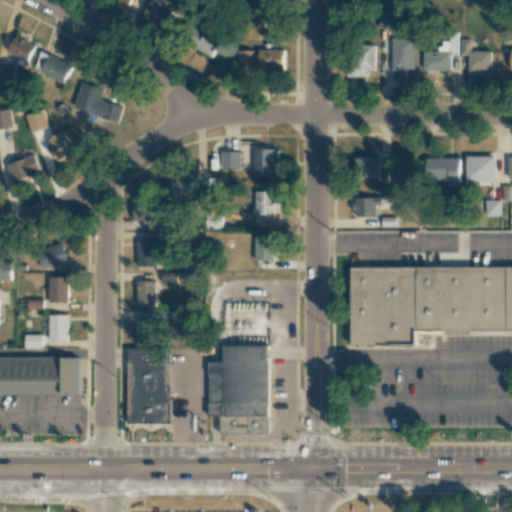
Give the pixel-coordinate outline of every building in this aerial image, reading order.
[(172,11),(153,0),(151,0),(143,15),(163,27),(172,11)] [(379,12),(379,28),(398,28),(398,11),(379,12)] [(224,36),(208,27),(196,48),(211,57),(224,36)] [(457,35),(439,35),(439,51),(423,52),(423,70),(451,70),(450,54),(458,54),(457,35)] [(35,45),(16,36),(8,52),(28,61),(35,45)] [(392,38),(392,71),(414,71),(414,38),(392,38)] [(491,51),(470,51),(470,39),(460,39),(460,55),(468,55),(468,72),(491,72),(491,51)] [(375,45),(351,45),(351,74),(374,75),(375,45)] [(238,51),(238,70),(284,71),(285,50),(259,49),(259,52),(238,51)] [(72,65),(42,51),(33,70),(64,84),(72,65)] [(15,65),(0,62),(0,79),(12,82),(15,65)] [(92,93),(92,86),(78,87),(78,105),(99,104),(99,92),(92,93)] [(0,128),(12,127),(10,109),(0,110),(0,128)] [(26,114),(29,132),(47,128),(44,110),(26,114)] [(45,144),(58,161),(75,147),(62,131),(45,144)] [(278,149),(254,149),(254,175),(277,175),(278,149)] [(240,152),(221,151),(221,169),(240,169),(240,152)] [(7,164),(13,182),(40,172),(34,154),(7,164)] [(494,156),(465,156),(466,183),(494,183),(494,156)] [(459,158),(426,158),(426,180),(448,179),(448,184),(460,183),(459,158)] [(387,179),(388,161),(358,160),(357,178),(387,179)] [(196,194),(197,175),(171,174),(171,193),(196,194)] [(253,214),(273,214),(274,191),(254,191),(253,214)] [(381,198),(355,197),(354,216),(376,217),(376,205),(381,205),(381,198)] [(501,216),(500,200),(485,200),(485,216),(501,216)] [(152,202),(134,202),(133,220),(152,220),(152,202)] [(274,234),(256,234),(255,261),(273,261),(274,234)] [(156,240),(136,241),(136,267),(156,266),(156,240)] [(67,262),(62,243),(37,251),(42,269),(67,262)] [(0,281),(11,282),(11,262),(0,261),(0,281)] [(353,270),(511,268),(511,335),(417,336),(417,346),(353,347),(353,270)] [(177,283),(177,272),(162,273),(162,284),(177,283)] [(68,277),(49,277),(49,302),(68,303),(68,277)] [(156,307),(155,281),(137,281),(137,307),(156,307)] [(49,340),(68,340),(68,314),(49,315),(49,340)] [(137,344),(156,345),(156,319),(138,319),(137,344)] [(41,334),(24,334),(24,348),(41,347),(41,334)] [(268,346),(225,347),(225,362),(208,362),(208,419),(221,419),(221,433),(268,432),(268,346)] [(170,348),(129,348),(129,423),(171,423),(170,348)] [(78,356),(0,358),(0,395),(79,393),(78,356)]
